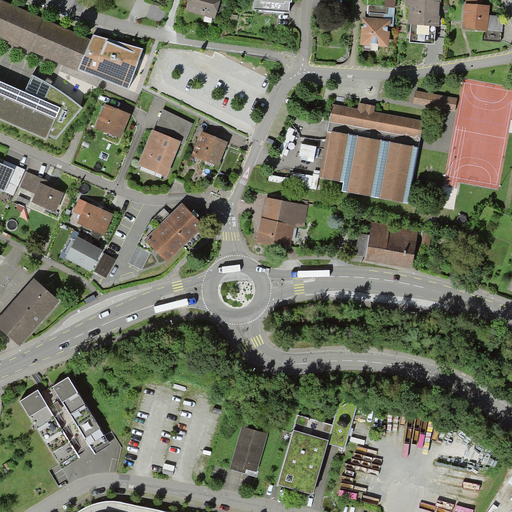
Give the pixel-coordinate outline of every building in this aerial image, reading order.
[(188,0),(185,11),(215,20),(220,0),(188,0)] [(292,0),(254,0),(253,10),(291,13),(292,0)] [(368,19),(362,18),(360,46),(388,48),(390,27),(393,28),(395,0),(385,0),(385,7),(369,6),(368,19)] [(442,0),(404,0),(404,5),(411,6),(409,25),(412,26),(410,44),(435,46),(437,29),(440,29),(442,0)] [(491,0),(465,0),(463,30),(486,32),(485,40),(500,42),(502,17),(490,16),(491,0)] [(26,13),(0,1),(0,37),(130,91),(145,50),(94,34),(91,41),(26,13)] [(167,11),(152,6),(147,19),(162,24),(167,11)] [(24,93),(0,82),(0,119),(55,143),(83,109),(61,91),(33,74),(24,93)] [(412,106),(453,114),(455,100),(414,93),(412,106)] [(358,110),(332,105),(329,121),(319,178),(345,183),(343,192),(408,203),(423,122),(373,113),(374,107),(359,104),(358,110)] [(118,110),(104,105),(95,129),(122,139),(131,116),(118,110)] [(195,124),(164,110),(154,132),(152,131),(137,166),(167,179),(181,146),(185,148),(195,124)] [(215,137),(201,132),(191,157),(220,168),(230,143),(215,137)] [(0,191),(4,193),(8,183),(18,187),(25,170),(4,161),(2,165),(0,164),(0,191)] [(42,178),(26,171),(19,188),(35,195),(32,204),(55,214),(64,194),(46,186),(40,184),(42,178)] [(307,205),(266,198),(259,243),(291,248),(294,228),(303,229),(307,205)] [(99,209),(78,200),(73,212),(81,215),(77,224),(104,236),(114,215),(99,209)] [(204,228),(183,207),(146,241),(167,262),(186,245),(204,228)] [(469,216),(460,213),(457,223),(467,225),(469,216)] [(421,231),(372,223),(366,259),(416,266),(421,231)] [(103,251),(77,237),(75,241),(73,240),(66,253),(68,254),(66,259),(91,273),(103,251)] [(150,252),(136,246),(128,263),(142,270),(150,252)] [(116,260),(104,253),(94,272),(107,278),(116,260)] [(59,302),(32,280),(0,319),(0,329),(22,348),(59,302)] [(68,379),(54,389),(60,399),(65,407),(73,419),(80,431),(95,455),(111,445),(68,379)] [(38,392),(21,403),(62,470),(80,459),(67,439),(60,427),(53,415),(45,403),(38,392)] [(333,426),(298,416),(278,486),(313,496),(328,444),(345,449),(358,406),(340,401),(333,426)] [(265,434),(239,427),(228,469),(242,473),(244,468),(255,471),(265,434)]
